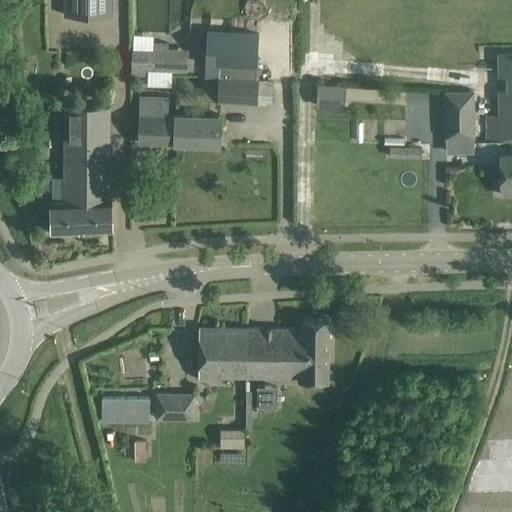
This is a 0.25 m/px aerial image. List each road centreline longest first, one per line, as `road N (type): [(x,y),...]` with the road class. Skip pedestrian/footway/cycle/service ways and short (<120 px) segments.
road 1 (tertiary): [(246,267),(511,262)]
road 2 (tertiary): [(20,344),(115,301),(246,267)]
road 3 (tertiary): [(246,267),(200,265),(9,291)]
